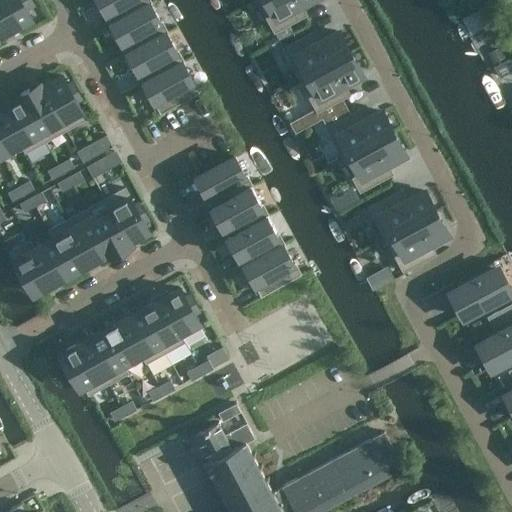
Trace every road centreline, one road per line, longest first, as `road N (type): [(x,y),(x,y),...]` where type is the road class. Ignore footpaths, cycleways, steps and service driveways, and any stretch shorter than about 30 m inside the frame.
road 1 (residential): [(346,0),(471,234),(460,252),(420,277),(414,294),(511,481)]
road 2 (unknown): [(414,285),(235,0)]
road 3 (residential): [(79,28),(195,241)]
road 4 (residential): [(195,241),(0,347)]
